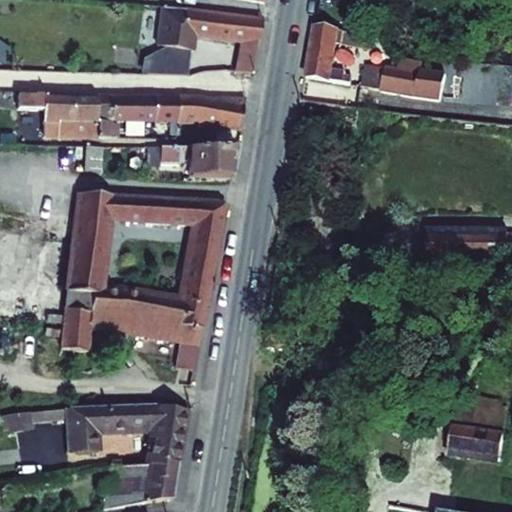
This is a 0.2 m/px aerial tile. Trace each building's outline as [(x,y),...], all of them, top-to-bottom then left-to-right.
[(234,72),(250,75),(261,20),(162,7),(156,47),(165,48),(190,51),(193,52),(196,36),(240,43),(234,72)] [(315,30),(306,79),(350,86),(351,79),(344,78),(344,74),(329,72),(334,44),(335,33),(315,30)] [(334,44),(370,51),(372,40),(335,33),(334,44)] [(0,63),(2,65),(12,52),(0,42),(0,63)] [(143,60),(140,75),(187,77),(190,51),(165,48),(143,60)] [(381,90),(380,93),(415,99),(417,63),(399,59),(398,66),(390,65),(389,71),(378,68),(373,88),(381,90)] [(415,99),(440,103),(444,75),(420,72),(421,64),(417,63),(415,99)] [(367,65),(362,85),(372,88),(372,67),(367,65)] [(97,97),(17,95),(17,110),(43,110),(42,139),(91,139),(91,136),(97,136),(97,97)] [(97,139),(116,139),(117,125),(111,125),(111,122),(153,123),(155,99),(97,97),(97,136),(97,139)] [(155,99),(153,123),(177,123),(179,99),(155,99)] [(179,99),(177,123),(180,123),(191,123),(240,131),(245,100),(214,99),(213,101),(198,99),(179,99)] [(347,113),(346,127),(355,128),(356,114),(347,113)] [(14,136),(0,135),(0,145),(14,146),(14,136)] [(84,148),(82,171),(99,173),(100,148),(84,148)] [(189,177),(231,179),(237,149),(160,149),(159,166),(178,167),(185,160),(190,160),(189,177)] [(103,226),(109,227),(110,222),(195,227),(221,230),(225,208),(221,203),(112,197),(80,194),(76,223),(81,224),(80,230),(103,233),(103,226)] [(0,291),(37,296),(47,222),(0,214),(0,291)] [(74,239),(107,243),(109,227),(103,226),(103,233),(80,230),(81,224),(76,223),(74,239)] [(192,244),(199,245),(199,243),(218,246),(221,230),(195,227),(192,244)] [(507,237),(426,235),(426,265),(491,265),(490,253),(507,253),(507,237)] [(99,293),(104,270),(107,243),(74,239),(68,290),(99,293)] [(199,245),(192,244),(182,297),(181,302),(206,307),(218,246),(199,243),(199,245)] [(99,293),(68,290),(62,350),(88,354),(91,330),(120,335),(121,330),(131,332),(130,337),(181,345),(184,327),(202,330),(206,307),(181,302),(120,291),(99,293)] [(176,371),(193,374),(202,330),(184,327),(181,345),(176,371)] [(269,330),(266,350),(284,353),(288,333),(269,330)] [(472,416),(454,413),(452,428),(499,435),(503,408),(499,408),(500,402),(475,399),(472,416)] [(153,431),(149,461),(177,464),(186,410),(157,405),(67,409),(31,414),(32,424),(67,420),(68,454),(97,453),(96,434),(153,431)] [(7,434),(33,430),(32,424),(31,414),(0,417),(0,420),(1,431),(7,430),(7,434)] [(448,453),(501,461),(504,436),(499,435),(452,428),(448,453)] [(102,511),(171,500),(177,464),(149,461),(147,468),(108,470),(102,511)]
